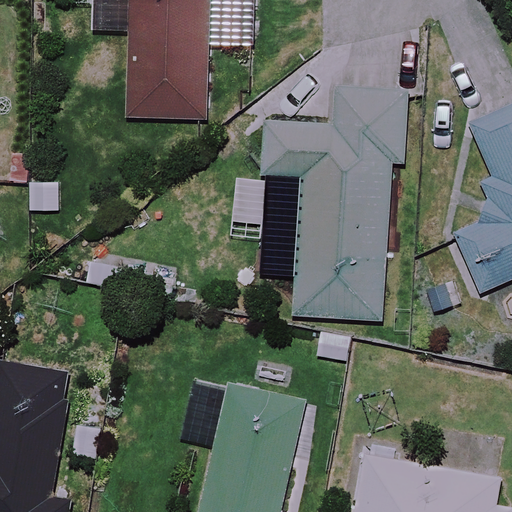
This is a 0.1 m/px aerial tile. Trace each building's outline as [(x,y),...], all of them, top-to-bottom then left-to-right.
[(134,0),(133,118),(215,120),(216,39),(241,39),(241,0),(134,0)] [(298,315),(386,321),(397,170),(408,171),(414,95),(340,89),(337,128),(270,123),(267,174),(308,177),(298,315)] [(482,183),(494,211),(480,216),(483,224),(459,234),(485,295),(499,289),(511,320),(511,109),(475,125),(497,177),(482,183)] [(66,181),(32,179),(30,215),(64,217),(66,181)] [(0,511),(86,511),(89,500),(59,495),(81,374),(2,359),(0,367),(0,511)] [(223,387),(195,382),(188,418),(217,423),(223,387)] [(286,511),(313,403),(236,385),(204,511),(286,511)] [(511,511),(511,507),(500,506),(504,479),(369,455),(359,511),(511,511)]
